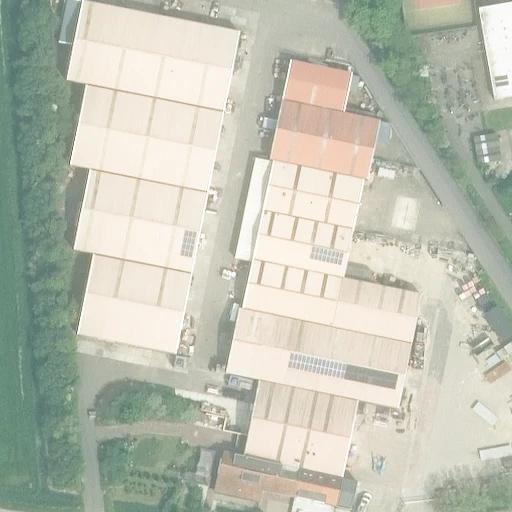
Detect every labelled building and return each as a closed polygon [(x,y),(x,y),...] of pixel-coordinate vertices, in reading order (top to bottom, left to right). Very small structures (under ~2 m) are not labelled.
[(66,0),(58,45),(72,48),(73,45),(125,54),(133,14),(81,3),(66,0)] [(511,97),(511,4),(477,10),(493,101),(511,97)] [(142,58),(150,17),(133,14),(125,54),(142,58)] [(160,61),(168,21),(150,17),(142,58),(160,61)] [(178,64),(186,24),(168,21),(160,61),(178,64)] [(195,68),(203,28),(186,24),(178,64),(195,68)] [(213,71),(221,31),(203,28),(195,68),(213,71)] [(213,71),(230,75),(238,34),(221,31),(213,71)] [(160,61),(142,58),(125,54),(73,45),(72,48),(65,84),(84,88),(222,115),(230,75),(213,71),(195,68),(178,64),(160,61)] [(289,63),(280,103),(281,103),(337,114),(342,116),(342,115),(351,76),(289,63)] [(222,115),(84,88),(69,167),(89,171),(207,194),(222,115)] [(275,132),(330,144),(337,114),(281,103),(275,132)] [(337,114),(330,144),(324,174),(363,182),(366,183),(378,123),(343,116),(342,116),(337,114)] [(268,162),(273,163),(324,174),(330,144),(275,132),(268,162)] [(477,165),(500,161),(495,135),(473,139),(477,165)] [(363,182),(324,174),(273,163),(262,213),(353,231),(363,182)] [(207,194),(89,171),(80,213),(199,236),(207,194)] [(72,254),(92,258),(190,278),(199,236),(80,213),(72,254)] [(343,280),(353,231),(262,213),(251,262),(342,280),(343,280)] [(84,297),(133,307),(183,317),(190,278),(92,258),(84,297)] [(259,382),(272,316),(332,329),(342,280),(251,262),(241,312),(237,311),(224,375),(259,382)] [(342,280),(332,329),(410,345),(420,295),(343,280),(342,280)] [(133,307),(84,297),(76,337),(126,346),(133,307)] [(126,346),(175,356),(183,317),(133,307),(126,346)] [(354,482),(341,479),(356,403),(396,412),(410,345),(332,329),(272,316),(259,382),(310,393),(291,469),(300,471),(294,498),(348,510),(354,482)] [(291,469),(310,393),(259,382),(243,458),(291,469)] [(300,471),(291,469),(243,458),(223,454),(214,493),(258,503),(260,491),(294,498),(300,471)]
